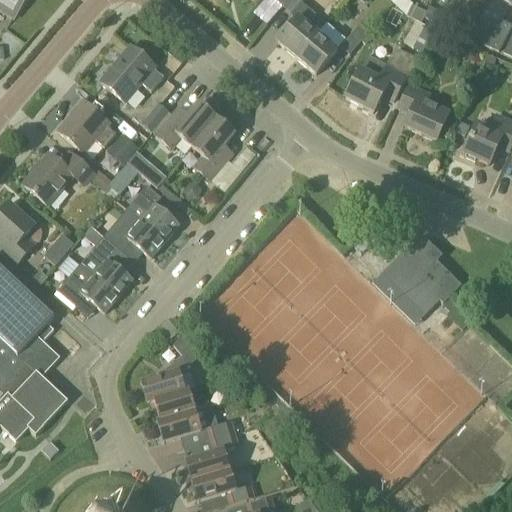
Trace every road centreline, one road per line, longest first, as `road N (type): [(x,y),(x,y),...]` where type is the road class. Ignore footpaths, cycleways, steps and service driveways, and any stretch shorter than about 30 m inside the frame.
road 1 (residential): [(175,511),(126,445),(107,390),(110,368),(309,137)]
road 2 (residential): [(511,235),(309,137)]
road 3 (residential): [(309,137),(150,0)]
road 4 (residential): [(0,115),(100,0)]
